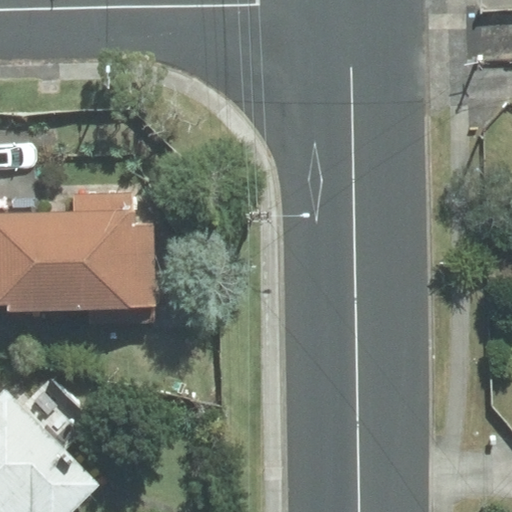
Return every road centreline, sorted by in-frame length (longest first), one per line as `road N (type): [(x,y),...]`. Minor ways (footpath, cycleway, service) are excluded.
road 1 (secondary): [(345,0),(356,511)]
road 2 (residential): [(336,0),(0,9)]
